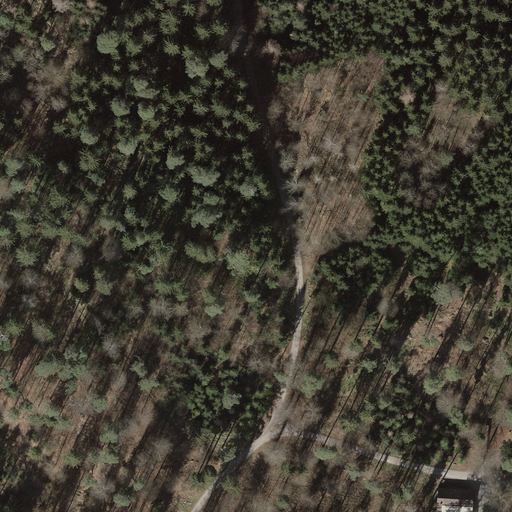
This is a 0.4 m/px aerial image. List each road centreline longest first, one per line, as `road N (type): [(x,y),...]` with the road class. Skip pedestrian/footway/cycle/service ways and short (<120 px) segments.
road 1 (track): [(511,484),(427,469),(274,423),(295,349),(298,257),(238,0)]
road 2 (track): [(274,423),(195,511)]
